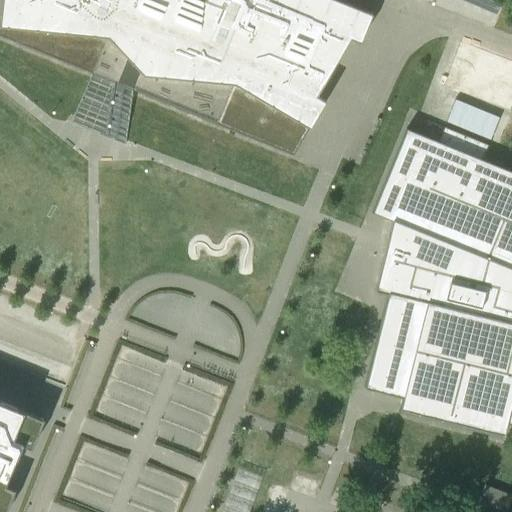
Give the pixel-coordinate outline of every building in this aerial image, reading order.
[(1,0),(0,17),(0,34),(292,154),(323,100),(314,95),(348,37),(358,41),(370,13),(336,0),(1,0)] [(462,0),(496,14),(501,0),(462,0)] [(455,99),(446,121),(489,139),(498,117),(455,99)] [(505,423),(511,424),(511,171),(482,159),(488,145),(443,127),(437,141),(406,128),(371,212),(391,221),(387,236),(390,238),(386,256),(382,255),(374,290),(387,294),(364,388),(402,397),(398,414),(501,439),(505,423)] [(0,511),(5,511),(14,489),(3,485),(13,460),(14,461),(16,455),(20,444),(31,448),(43,419),(0,402),(0,511)] [(504,511),(511,496),(484,485),(477,503),(500,511),(504,511)]
